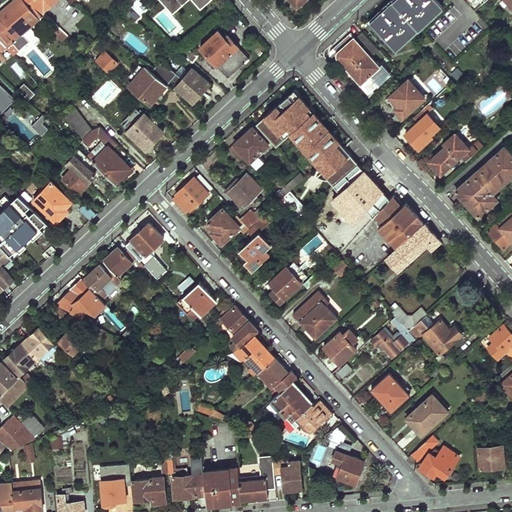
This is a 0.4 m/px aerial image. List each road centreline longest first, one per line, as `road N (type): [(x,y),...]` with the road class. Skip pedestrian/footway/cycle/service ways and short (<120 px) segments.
road 1 (residential): [(146,189),(403,470),(422,501)]
road 2 (residential): [(511,290),(295,51)]
road 3 (tertiary): [(146,189),(295,51)]
road 4 (tertiary): [(0,324),(146,189)]
